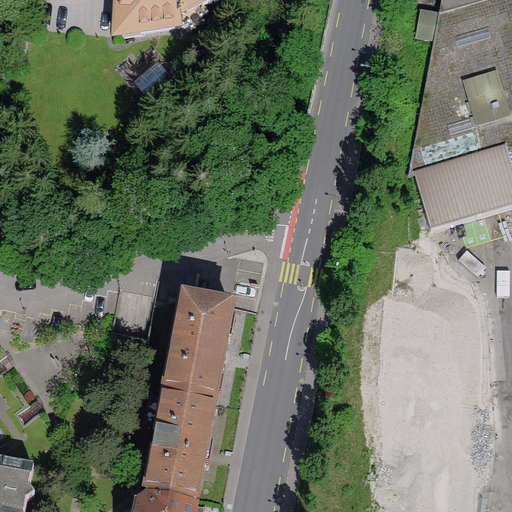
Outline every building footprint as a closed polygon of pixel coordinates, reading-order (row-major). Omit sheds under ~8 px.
[(120,0),(117,45),(125,45),(125,40),(145,37),(145,35),(183,29),(184,31),(190,28),(193,34),(206,28),(203,22),(210,19),(205,10),(216,4),(223,0),(120,0)] [(415,176),(432,234),(511,210),(511,164),(507,149),(511,147),(511,0),(448,0),(445,19),(423,15),(418,40),(440,44),(415,176)] [(0,188),(0,262),(29,248),(0,188)] [(166,398),(214,406),(233,310),(185,301),(166,398)] [(0,461),(25,466),(74,475),(48,418),(23,422),(0,387),(0,461)] [(214,406),(166,398),(153,471),(148,496),(196,505),(214,406)] [(0,511),(17,511),(25,466),(0,461),(0,511)] [(137,503),(139,505),(137,505),(136,505),(134,511),(205,511),(205,510),(194,508),(194,506),(195,506),(196,505),(148,496),(147,498),(141,490),(140,490),(132,496),(137,503)]
